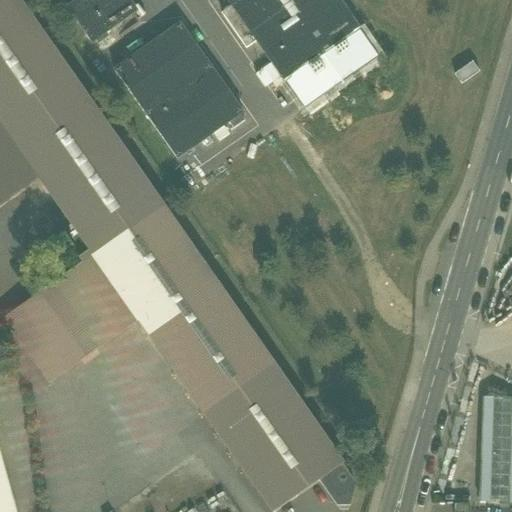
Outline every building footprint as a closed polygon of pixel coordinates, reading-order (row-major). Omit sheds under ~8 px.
[(162,209),(15,0),(0,0),(0,122),(39,179),(82,240),(94,256),(162,209)] [(63,0),(70,9),(82,0),(63,0)] [(124,0),(82,0),(70,9),(69,10),(92,43),(134,13),(124,0)] [(359,32),(336,0),(227,0),(285,83),(359,32)] [(114,71),(176,160),(242,113),(180,25),(114,71)] [(285,83),(305,111),(378,60),(359,32),(285,83)] [(479,74),(472,63),(454,73),(459,80),(461,84),(479,74)] [(0,206),(39,179),(0,122),(0,206)] [(162,209),(94,256),(136,317),(204,415),(273,367),(162,209)] [(94,256),(39,295),(81,355),(136,317),(94,256)] [(46,379),(81,355),(39,295),(4,319),(46,379)] [(341,466),(273,367),(204,415),(272,511),(275,511),(319,482),(340,467),(341,466)] [(479,502),(511,502),(511,401),(483,401),(479,502)] [(0,511),(15,511),(0,456),(0,511)] [(354,487),(340,467),(319,482),(337,507),(348,507),(354,487)]
